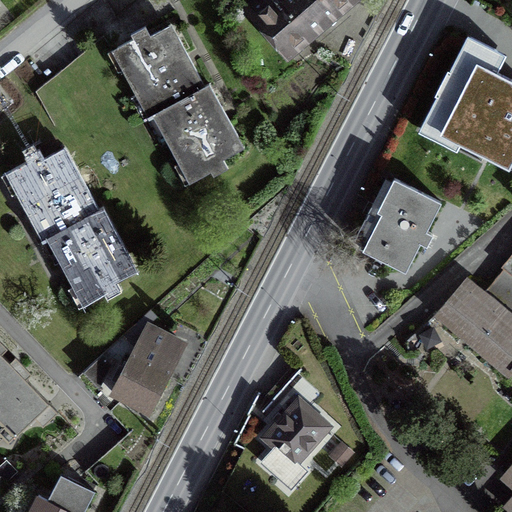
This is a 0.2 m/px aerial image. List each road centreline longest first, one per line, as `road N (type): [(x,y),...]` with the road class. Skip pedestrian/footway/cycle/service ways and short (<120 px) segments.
road 1 (residential): [(294,257),(325,295),(386,436),(467,511)]
road 2 (secondary): [(294,257),(427,0)]
road 3 (secondary): [(163,511),(294,257)]
